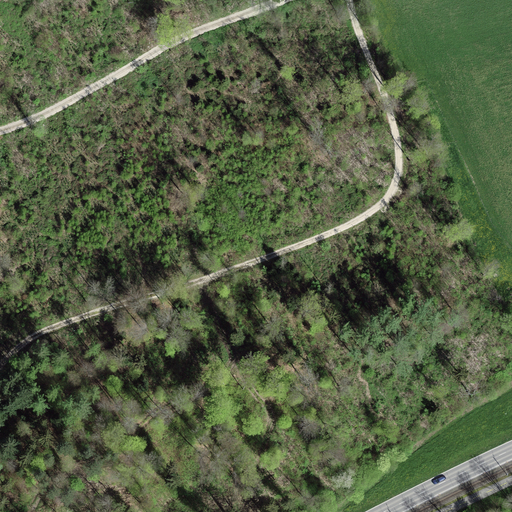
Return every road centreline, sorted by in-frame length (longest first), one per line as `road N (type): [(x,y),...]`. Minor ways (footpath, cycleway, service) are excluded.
road 1 (track): [(349,0),(397,140),(396,174),(378,207),(305,243),(33,334),(0,364)]
road 2 (track): [(0,130),(80,98),(180,39),(282,0)]
road 3 (primary): [(387,511),(511,452)]
